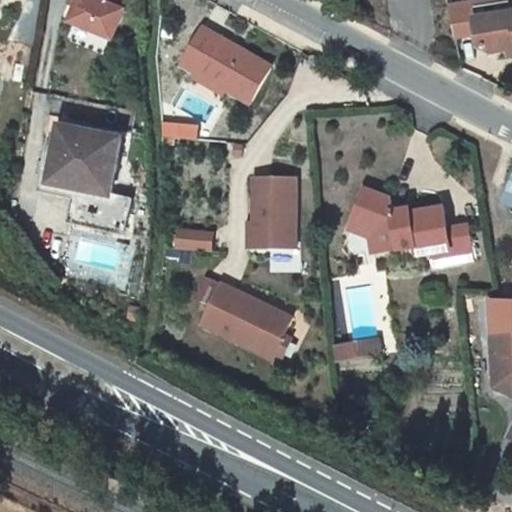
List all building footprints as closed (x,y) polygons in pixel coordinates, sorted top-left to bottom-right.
[(80,0),(78,7),(72,22),(114,39),(126,10),(120,8),(123,0),(80,0)] [(511,0),(480,0),(450,5),(457,37),(480,34),(482,47),(493,53),(510,51),(511,55),(511,54),(511,0)] [(273,67),(217,36),(215,40),(202,32),(183,65),(252,104),(273,67)] [(123,139),(62,127),(58,148),(51,146),(42,190),(52,192),(54,184),(77,188),(75,197),(71,222),(126,235),(134,199),(113,194),(123,139)] [(255,222),(255,249),(297,249),(297,178),(255,178),(255,222)] [(54,184),(52,192),(75,197),(77,188),(54,184)] [(365,190),(353,224),(371,231),(372,237),(375,254),(417,247),(418,255),(432,253),(435,266),(474,259),(469,226),(449,230),(446,209),(412,214),(412,210),(394,213),(392,200),(365,190)] [(371,231),(353,224),(351,229),(372,237),(371,231)] [(213,234),(183,231),(181,247),(211,250),(213,234)] [(266,305),(223,284),(202,326),(274,360),(277,354),(285,336),(294,318),(273,308),(271,312),(265,308),(266,305)] [(511,334),(492,336),(495,389),(511,396),(511,334)] [(293,340),(285,336),(277,354),(284,357),(293,340)] [(380,339),(336,346),(339,361),(383,354),(380,339)]
